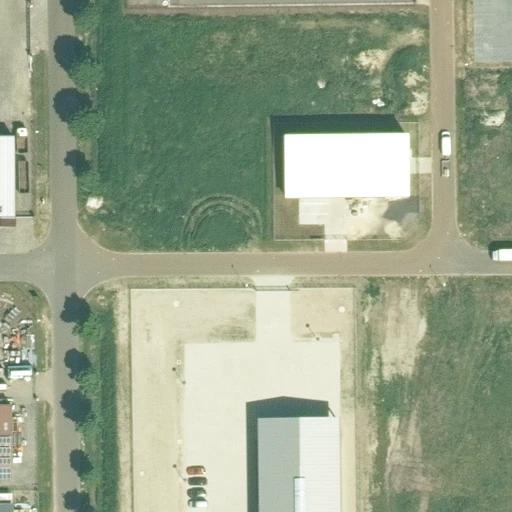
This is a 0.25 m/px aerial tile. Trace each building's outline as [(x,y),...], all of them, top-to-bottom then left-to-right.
[(360,123),(270,123),(270,135),(360,135),(360,123)] [(15,136),(0,135),(0,219),(15,220),(15,136)] [(273,137),(274,199),(406,198),(405,136),(273,137)] [(12,405),(0,405),(0,480),(13,481),(12,405)] [(246,420),(246,511),(337,511),(336,439),(328,439),(328,419),(246,420)] [(0,503),(9,503),(9,496),(0,495),(0,503)]
